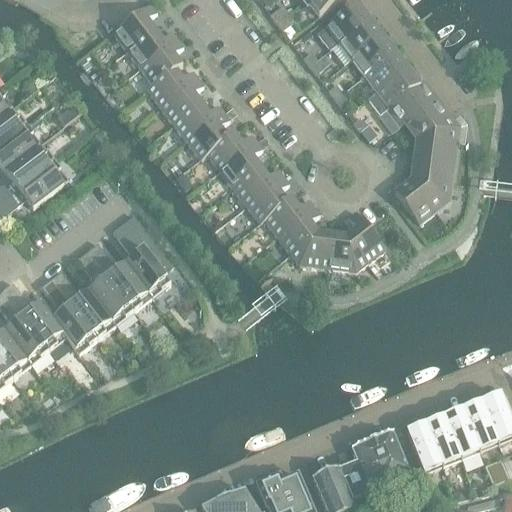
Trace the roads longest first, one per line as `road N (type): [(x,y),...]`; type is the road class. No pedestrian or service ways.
road 1 (residential): [(160,511),(483,376),(511,383)]
road 2 (residential): [(328,157),(205,0)]
road 3 (residential): [(466,109),(380,0)]
road 4 (residential): [(19,271),(47,264),(124,206)]
